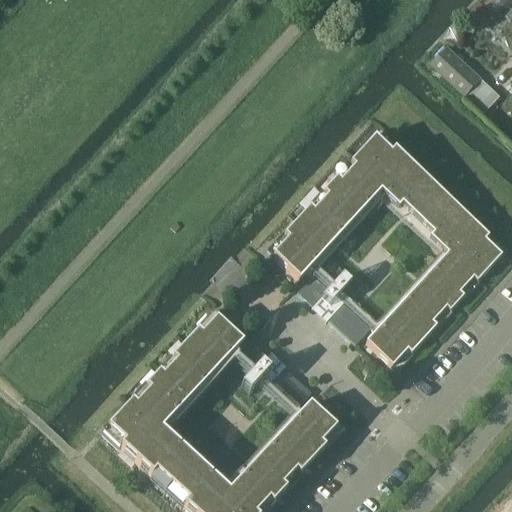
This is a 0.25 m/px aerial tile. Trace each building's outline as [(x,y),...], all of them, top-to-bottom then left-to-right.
[(501,23),(493,32),(511,49),(511,3),(509,0),(494,16),(501,23)] [(431,68),(466,100),(482,83),(447,50),(431,68)] [(473,282),(477,286),(501,259),(485,244),(488,240),(393,153),(390,157),(373,142),(349,169),(353,172),(339,187),(336,183),(322,198),(326,202),(312,216),(308,213),(283,241),(287,244),(272,261),(298,285),(379,196),(447,257),(365,346),(391,370),(407,354),(411,358),(436,330),(432,326),(446,312),(450,315),(463,300),(459,297),(473,282)] [(354,349),(370,332),(312,279),(297,296),(312,310),(311,312),(325,326),(327,324),(354,349)] [(321,448),(336,431),(310,407),(228,496),(160,434),(242,345),(216,321),(201,338),(197,335),(171,363),(175,366),(162,381),(158,377),(144,392),(148,396),(135,410),(131,407),(106,433),(123,448),(119,452),(151,481),(154,477),(186,506),(182,510),(184,511),(261,511),(268,505),(272,509),(286,494),(282,490),(295,476),(299,479),(325,451),(321,448)] [(296,413),(311,396),(284,371),(285,370),(271,356),(269,357),(254,343),(238,360),(296,413)]
